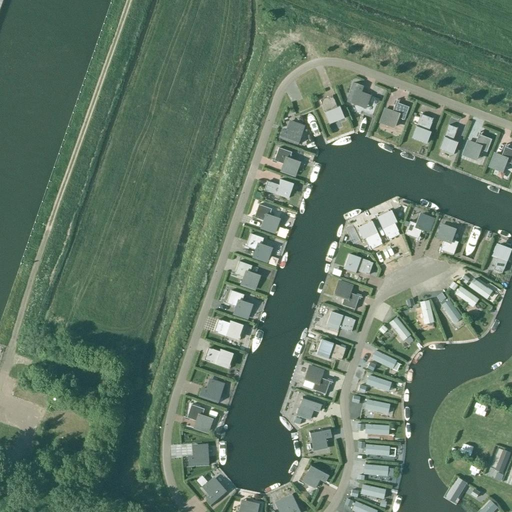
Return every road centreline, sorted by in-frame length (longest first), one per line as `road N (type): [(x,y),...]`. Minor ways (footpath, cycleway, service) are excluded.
road 1 (residential): [(187,511),(167,471),(167,426),(285,83),(328,62),(511,127)]
road 2 (track): [(12,339),(129,0)]
road 3 (residential): [(429,269),(393,285),(369,315),(345,387),(349,453),(329,511)]
